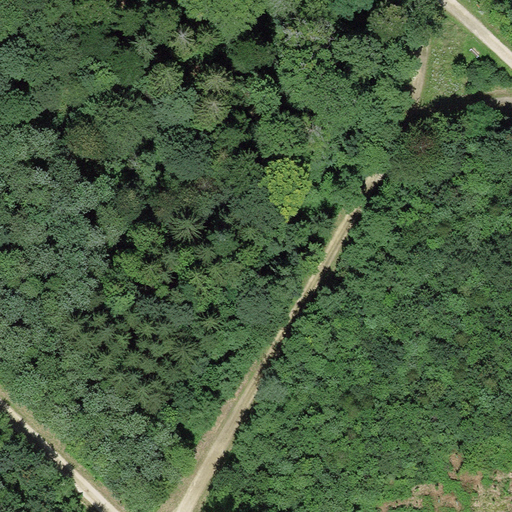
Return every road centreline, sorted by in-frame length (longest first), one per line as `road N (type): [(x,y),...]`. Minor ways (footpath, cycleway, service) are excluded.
road 1 (track): [(189,511),(404,125),(425,53),(427,0)]
road 2 (track): [(0,420),(94,511)]
